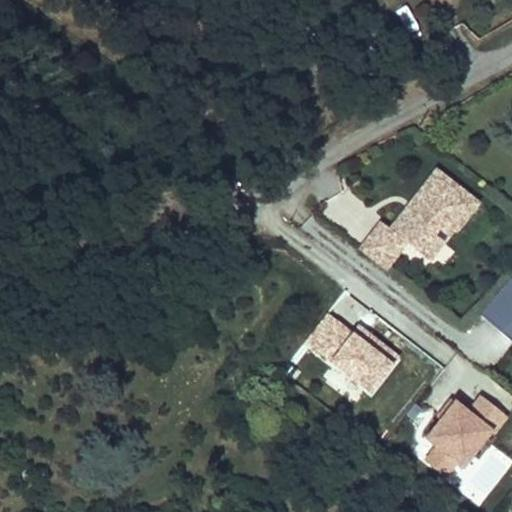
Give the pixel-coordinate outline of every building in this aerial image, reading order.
[(403,241),(417,252),(441,222),(450,229),(452,230),(474,201),(433,169),(387,228),(378,221),(367,234),(393,255),(403,241)] [(441,222),(417,252),(426,260),(450,229),(441,222)] [(393,255),(367,234),(357,247),(383,267),(393,255)] [(511,285),(496,306),(489,316),(511,333),(511,285)] [(326,316),(307,341),(369,390),(389,364),(395,356),(360,328),(353,337),(326,316)] [(80,317),(56,321),(59,336),(82,331),(80,317)] [(52,321),(35,325),(38,339),(56,336),(52,321)] [(449,477),(456,468),(463,474),(505,417),(480,399),(468,415),(453,404),(423,445),(434,452),(427,461),(449,477)]
